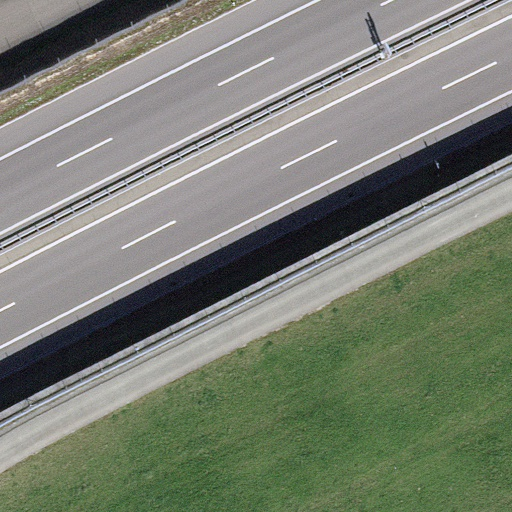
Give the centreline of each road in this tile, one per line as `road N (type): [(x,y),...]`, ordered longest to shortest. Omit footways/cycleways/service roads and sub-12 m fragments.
road 1 (track): [(511,202),(218,331),(0,459)]
road 2 (motorway): [(0,310),(511,54)]
road 3 (motorway): [(390,0),(0,195)]
